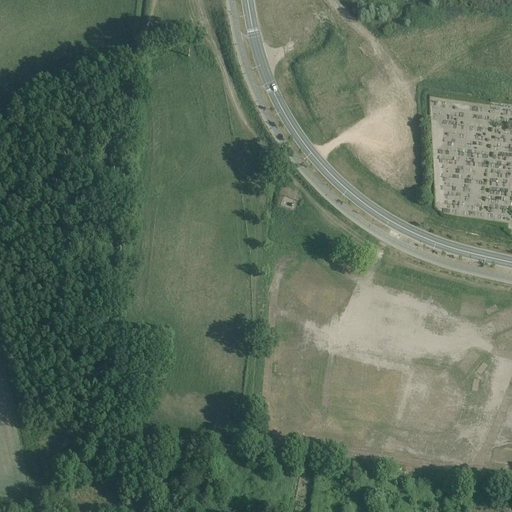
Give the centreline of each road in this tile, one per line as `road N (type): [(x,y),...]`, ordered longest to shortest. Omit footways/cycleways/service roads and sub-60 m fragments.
road 1 (secondary): [(511,264),(420,236),(332,177),(270,87),(247,0)]
road 2 (track): [(117,94),(107,175),(114,220),(105,375),(81,431)]
road 3 (track): [(0,244),(10,233),(17,143),(117,94)]
